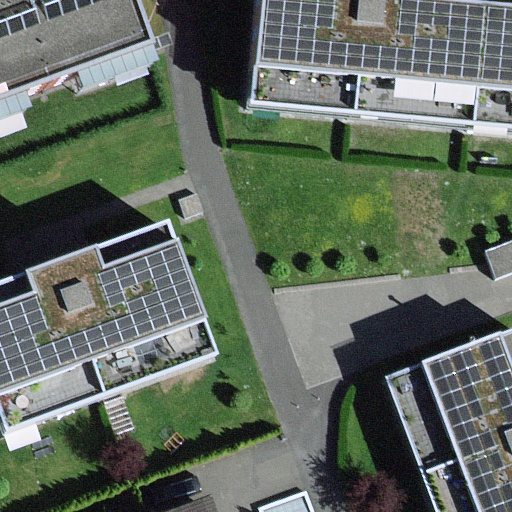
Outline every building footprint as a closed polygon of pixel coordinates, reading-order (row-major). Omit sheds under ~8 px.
[(0,0),(0,96),(161,36),(148,0),(0,0)] [(511,0),(262,0),(253,110),(511,134),(511,0)] [(225,349),(173,215),(0,277),(0,414),(6,433),(225,349)] [(511,511),(511,327),(385,376),(437,511),(511,511)] [(219,511),(213,495),(164,511),(219,511)]
